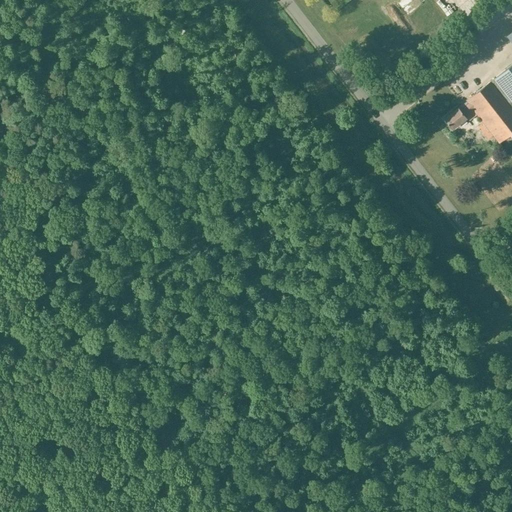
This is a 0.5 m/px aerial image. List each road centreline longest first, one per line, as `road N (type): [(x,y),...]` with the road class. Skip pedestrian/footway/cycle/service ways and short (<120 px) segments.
road 1 (unclassified): [(511,288),(285,0)]
road 2 (track): [(511,310),(451,384),(344,465),(305,511)]
road 3 (unknown): [(385,128),(511,27)]
